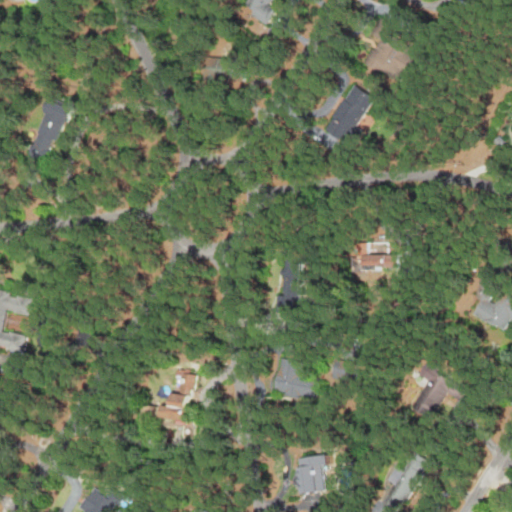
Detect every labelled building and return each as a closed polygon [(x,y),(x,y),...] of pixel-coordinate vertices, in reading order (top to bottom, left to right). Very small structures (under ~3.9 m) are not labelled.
[(370,61),(399,78),(414,54),(385,36),(370,61)] [(377,94),(356,83),(332,131),(353,142),(377,94)] [(56,147),(65,116),(74,119),(78,106),(52,99),(39,142),(56,147)] [(372,253),(372,269),(406,270),(406,254),(372,253)] [(39,297),(0,288),(0,346),(4,347),(4,345),(27,351),(31,333),(6,328),(11,308),(35,314),(39,297)] [(474,311),(506,330),(511,319),(511,300),(501,294),(495,304),(482,296),(474,311)] [(280,388),(317,398),(323,379),(304,374),(308,360),(289,355),(280,388)] [(428,379),(417,397),(438,409),(449,391),(456,396),(466,380),(433,360),(423,376),(428,379)] [(302,456),(305,492),(332,489),(329,463),(333,463),(332,453),(302,456)] [(113,511),(118,502),(127,506),(133,499),(116,484),(109,492),(97,487),(85,501),(83,506),(87,509),(86,511),(113,511)]
